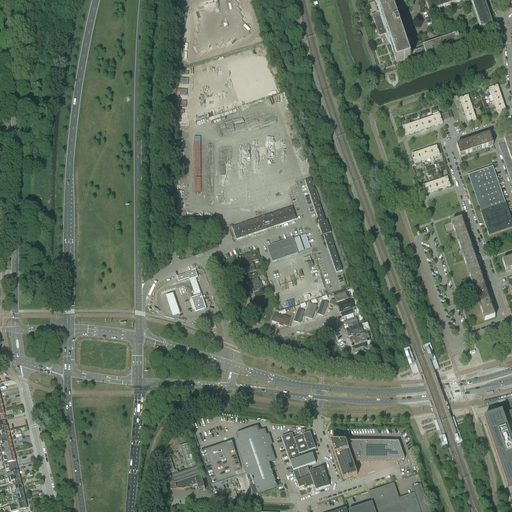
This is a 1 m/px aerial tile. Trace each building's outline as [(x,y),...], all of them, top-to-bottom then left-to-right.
[(375,0),(381,16),(379,16),(373,18),(379,36),(381,36),(387,34),(397,64),(401,62),(410,59),(413,58),(413,59),(412,60),(414,63),(414,65),(428,60),(435,57),(434,56),(462,47),(457,34),(439,40),(437,41),(423,46),(423,47),(414,50),(410,52),(410,53),(408,54),(402,36),(402,35),(400,30),(398,22),(395,15),(395,13),(392,7),(392,6),(390,0),(375,0)] [(425,0),(429,12),(431,11),(431,10),(437,7),(438,9),(442,7),(442,6),(448,4),(449,5),(453,4),(453,2),(459,0),(459,2),(463,0),(471,0),(481,28),(493,24),(492,22),(490,22),(488,16),(490,16),(488,11),(487,12),(484,5),(486,5),(484,0),(483,1),(482,0),(425,0)] [(267,52),(229,63),(238,96),(276,85),(274,78),(275,77),(273,70),(238,80),(237,77),(271,67),(267,52)] [(489,89),(491,95),(499,93),(497,86),(489,89)] [(499,93),(491,95),(493,102),(502,99),(499,93)] [(459,99),(461,105),(470,102),(468,96),(459,99)] [(502,99),(493,102),(495,108),(504,105),(502,99)] [(470,102),(461,105),(464,112),(472,109),(470,102)] [(504,105),(495,108),(497,114),(506,111),(504,105)] [(472,109),(464,112),(466,118),(474,115),(472,109)] [(440,115),(433,117),(436,126),(442,123),(440,115)] [(474,115),(466,118),(468,124),(476,121),(474,115)] [(433,117),(427,119),(430,128),(436,126),(433,117)] [(427,119),(421,121),(424,130),(430,128),(427,119)] [(421,121),(415,123),(417,132),(424,130),(421,121)] [(415,123),(408,125),(411,134),(417,132),(415,123)] [(402,128),(405,136),(411,134),(408,125),(402,128)] [(489,135),(473,140),(477,151),(493,145),(489,135)] [(460,157),(477,151),(473,140),(456,146),(460,157)] [(506,145),(499,147),(501,154),(508,152),(506,145)] [(437,146),(430,149),(433,157),(439,155),(437,146)] [(430,149),(424,151),(427,159),(433,157),(430,149)] [(424,151),(418,153),(421,161),(427,159),(424,151)] [(414,164),(421,161),(418,153),(411,155),(414,164)] [(506,204),(493,166),(468,175),(481,213),(506,204)] [(289,167),(229,187),(239,216),(299,196),(289,167)] [(331,233),(327,221),(325,221),(311,178),(304,180),(319,223),(318,224),(322,236),(323,235),(336,273),(342,270),(329,233),(331,233)] [(447,178),(441,180),(444,188),(450,186),(447,178)] [(441,180),(435,182),(438,191),(444,188),(441,180)] [(435,182),(428,184),(431,193),(438,191),(435,182)] [(422,186),(425,195),(431,193),(428,184),(422,186)] [(506,204),(481,213),(489,236),(511,228),(511,222),(511,221),(506,204)] [(292,207),(232,228),(236,240),(296,220),(292,207)] [(467,236),(461,219),(451,223),(457,239),(467,236)] [(301,236),(306,250),(311,248),(306,234),(301,236)] [(298,252),(304,250),(300,236),(294,238),(298,252)] [(473,252),(467,236),(457,239),(462,255),(473,252)] [(298,254),(293,238),(278,243),(272,245),(267,247),(272,262),(278,261),(283,259),(298,254)] [(478,268),(476,261),(473,252),(462,255),(468,272),(478,268)] [(255,260),(253,254),(242,258),(246,268),(242,269),(244,274),(254,271),(251,262),(255,260)] [(506,272),(510,270),(511,269),(511,257),(502,261),(506,272)] [(484,285),(481,275),(478,268),(468,272),(473,288),(484,285)] [(177,277),(176,277),(177,278),(177,279),(178,282),(189,279),(189,281),(196,279),(196,278),(198,278),(197,275),(196,273),(196,272),(196,271),(194,271),(177,277)] [(189,281),(195,297),(201,295),(196,279),(189,281)] [(261,290),(257,279),(250,282),(252,287),(249,288),(250,293),(254,292),(261,290)] [(489,301),(487,294),(484,285),(473,288),(479,304),(489,301)] [(338,304),(356,298),(353,290),(352,287),(334,293),(338,304)] [(266,293),(271,292),(270,289),(269,288),(264,289),(264,291),(259,293),(260,296),(266,294),(266,293)] [(173,294),(166,297),(173,319),(180,316),(173,294)] [(192,298),(190,298),(191,300),(194,310),(195,313),(206,309),(204,301),(202,296),(201,295),(195,297),(192,298)] [(325,315),(330,300),(331,299),(330,295),(322,297),(321,300),(314,319),(325,315)] [(314,319),(321,300),(322,297),(309,302),(301,323),(314,319)] [(359,307),(356,300),(356,298),(338,304),(340,313),(359,307)] [(495,317),(492,308),(489,301),(479,304),(484,321),(495,317)] [(301,323),(309,302),(300,305),(292,326),(301,323)] [(292,326),(300,305),(280,312),(277,311),(275,303),(266,327),(278,331),(292,326)] [(362,315),(359,307),(340,313),(343,321),(362,315)] [(364,324),(364,322),(362,315),(343,321),(346,330),(364,324)] [(367,332),(364,324),(346,330),(349,339),(367,332)] [(369,337),(367,332),(349,339),(352,347),(370,341),(369,337)] [(371,343),(370,341),(352,347),(355,356),(373,350),(371,343)] [(434,373),(434,372),(439,370),(436,362),(430,344),(424,346),(426,350),(428,350),(431,357),(429,358),(430,361),(415,363),(413,360),(411,361),(408,354),(411,353),(409,348),(404,350),(413,375),(413,376),(419,374),(419,375),(434,373)] [(502,413),(483,419),(485,423),(509,495),(511,494),(511,411),(502,415),(502,413)] [(462,443),(453,417),(451,418),(450,417),(435,419),(435,420),(433,421),(442,447),(448,445),(446,440),(443,441),(442,438),(457,436),(458,439),(455,440),(457,445),(462,443)] [(0,432),(8,431),(7,426),(5,426),(5,425),(7,425),(6,420),(0,421),(0,432)] [(268,463),(275,461),(265,431),(258,433),(257,428),(237,435),(239,439),(232,442),(242,471),(245,470),(247,474),(253,494),(257,493),(258,494),(277,488),(268,463)] [(310,433),(293,438),(292,434),(281,437),(290,462),(300,458),(299,454),(315,449),(310,433)] [(242,471),(232,442),(200,453),(211,486),(247,474),(245,470),(242,471)] [(397,461),(404,459),(398,442),(350,442),(330,442),(343,480),(357,475),(353,462),(356,461),(357,463),(360,461),(361,462),(365,461),(365,462),(369,461),(369,462),(373,461),(373,462),(377,461),(378,462),(381,461),(382,462),(386,461),(386,462),(390,461),(390,462),(394,461),(395,462),(397,461)] [(170,458),(160,461),(170,488),(170,490),(183,490),(197,485),(198,490),(202,489),(203,491),(205,490),(204,488),(201,478),(195,460),(194,461),(188,444),(180,447),(188,470),(178,473),(177,470),(175,471),(170,458)] [(315,463),(312,454),(300,458),(290,462),(293,471),(295,477),(298,476),(296,470),(298,469),(298,470),(307,466),(315,463)] [(15,463),(15,462),(16,461),(14,457),(1,460),(1,462),(3,461),(4,466),(8,465),(8,468),(17,466),(16,463),(15,463)] [(19,476),(18,471),(16,472),(16,470),(17,470),(17,466),(8,468),(9,473),(6,474),(7,479),(19,476)] [(307,466),(298,470),(301,480),(296,481),(300,491),(314,486),(311,476),(309,472),(307,466)] [(330,486),(323,467),(309,472),(311,476),(314,486),(316,491),(330,486)] [(9,488),(21,485),(20,480),(11,482),(12,485),(9,486),(0,488),(0,490),(10,488),(9,488)] [(372,504),(349,511),(348,511),(430,511),(421,484),(412,487),(414,493),(409,495),(399,499),(394,484),(373,491),(378,504),(373,506),(372,504)] [(23,494),(22,489),(10,492),(11,495),(7,496),(7,498),(23,494)] [(25,503),(25,500),(24,498),(13,501),(13,504),(9,505),(9,507),(25,503)] [(22,510),(27,509),(25,503),(9,507),(4,508),(4,511),(12,511),(18,511),(19,511),(22,511),(22,510)]
